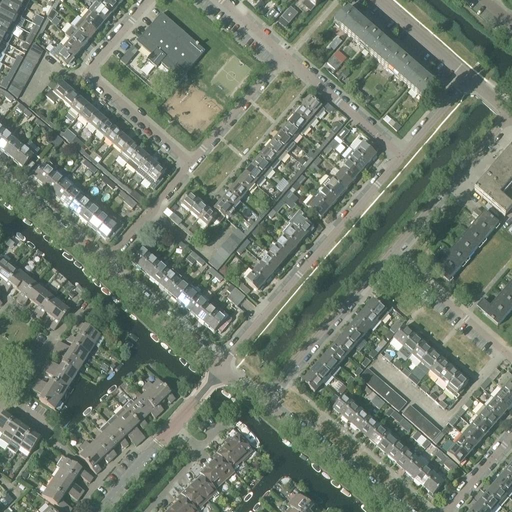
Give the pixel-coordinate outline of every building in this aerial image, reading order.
[(3,0),(1,5),(3,6),(2,9),(20,19),(22,15),(18,12),(21,7),(7,0),(3,0)] [(28,0),(7,0),(21,7),(25,10),(30,1),(28,0)] [(118,7),(109,0),(98,0),(95,3),(110,16),(118,7)] [(305,0),(314,8),(321,0),(305,0)] [(95,3),(88,12),(103,24),(105,27),(108,23),(105,21),(110,16),(95,3)] [(261,3),(255,9),(258,12),(264,5),(261,3)] [(290,8),(281,18),(288,25),(297,14),(290,8)] [(0,11),(0,19),(15,27),(20,30),(25,21),(20,19),(2,9),(1,11),(0,11)] [(51,10),(46,20),(48,22),(49,21),(52,23),(56,15),(53,13),(54,12),(51,10)] [(266,16),(273,22),(279,16),(271,10),(266,16)] [(363,50),(375,36),(345,10),(333,24),(363,50)] [(88,12),(81,21),(95,33),(103,24),(88,12)] [(140,39),(136,43),(151,56),(147,61),(156,69),(160,64),(172,75),(168,80),(177,88),(186,77),(185,76),(205,53),(161,15),(140,39)] [(36,17),(32,24),(38,27),(42,20),(36,17)] [(0,19),(0,30),(11,36),(15,27),(0,19)] [(48,22),(46,20),(40,31),(43,33),(48,22)] [(95,33),(81,21),(73,29),(88,42),(95,33)] [(39,29),(34,26),(31,32),(36,34),(39,29)] [(72,27),(64,36),(70,41),(81,50),(88,42),(73,29),(72,27)] [(0,41),(7,46),(12,37),(11,36),(0,30),(0,41)] [(375,36),(363,50),(393,76),(405,62),(375,36)] [(81,50),(70,41),(63,49),(73,58),(81,50)] [(29,52),(40,58),(42,53),(33,44),(29,52)] [(54,49),(48,55),(59,64),(60,63),(66,67),(67,66),(69,68),(73,63),(71,61),(73,58),(63,49),(59,46),(55,50),(54,49)] [(133,46),(119,62),(125,67),(139,51),(133,46)] [(40,58),(29,52),(26,57),(37,63),(40,58)] [(37,63),(26,57),(24,62),(34,68),(37,63)] [(333,57),(327,64),(335,72),(341,65),(333,57)] [(15,73),(20,64),(16,61),(11,70),(15,73)] [(24,62),(21,67),(31,73),(34,68),(24,62)] [(405,62),(393,76),(423,102),(435,88),(405,62)] [(21,67),(18,72),(29,78),(31,73),(21,67)] [(11,70),(6,79),(10,81),(15,73),(11,70)] [(18,72),(15,78),(26,83),(29,78),(18,72)] [(0,87),(5,91),(10,81),(6,79),(5,78),(0,87)] [(15,78),(13,82),(23,88),(26,83),(15,78)] [(23,88),(13,82),(10,88),(21,93),(23,88)] [(62,103),(71,93),(62,85),(59,89),(51,82),(47,87),(54,94),(53,95),(50,92),(45,98),(53,106),(55,104),(59,107),(62,103)] [(21,93),(10,88),(8,92),(17,100),(21,93)] [(5,98),(8,95),(0,90),(0,95),(5,98)] [(80,100),(71,93),(62,103),(70,111),(80,100)] [(13,99),(8,95),(5,98),(10,103),(13,99)] [(80,100),(70,111),(67,114),(75,122),(79,118),(88,107),(80,100)] [(310,100),(302,108),(316,121),(324,112),(330,117),(333,113),(327,108),(324,111),(321,109),(310,100)] [(23,114),(26,110),(20,105),(17,109),(23,114)] [(97,115),(88,107),(79,118),(87,125),(97,115)] [(302,108),(295,117),(309,129),(316,121),(302,108)] [(32,115),(26,110),(23,114),(29,119),(32,115)] [(45,123),(46,121),(38,113),(36,115),(45,123)] [(97,115),(87,125),(96,133),(105,122),(97,115)] [(309,129),(295,117),(288,125),(298,134),(302,137),(309,129)] [(41,130),(44,126),(38,121),(35,125),(41,130)] [(46,121),(45,123),(53,130),(55,128),(46,121)] [(105,122),(96,133),(104,140),(114,129),(105,122)] [(330,132),(332,134),(334,136),(342,127),(337,123),(330,132)] [(298,134),(288,125),(281,134),(291,143),(298,134)] [(50,131),(44,126),(41,130),(47,135),(50,131)] [(63,136),(55,128),(53,130),(61,138),(63,136)] [(122,137),(114,129),(104,140),(113,148),(122,137)] [(343,129),(336,138),(341,142),(349,134),(343,129)] [(15,142),(6,134),(0,140),(0,150),(4,154),(15,142)] [(281,134),(273,142),(287,155),(295,146),(291,143),(281,134)] [(334,136),(332,134),(325,142),(327,144),(334,136)] [(50,148),(58,139),(54,135),(46,144),(50,148)] [(63,136),(61,138),(70,145),(72,143),(63,136)] [(131,144),(122,137),(113,148),(121,155),(131,144)] [(58,139),(50,148),(55,152),(63,143),(58,139)] [(365,140),(353,153),(355,155),(368,166),(376,157),(374,155),(377,151),(365,140)] [(331,150),(334,152),(339,146),(333,141),(328,147),(331,150)] [(24,150),(15,142),(4,154),(13,162),(24,150)] [(287,155),(273,142),(266,151),(276,160),(280,163),(287,155)] [(325,142),(317,151),(320,153),(327,144),(325,142)] [(81,150),(72,143),(70,145),(79,153),(81,150)] [(131,144),(121,155),(118,159),(127,166),(139,151),(131,144)] [(24,150),(13,162),(22,170),(33,158),(36,154),(27,146),(24,150)] [(70,154),(73,151),(67,146),(64,149),(70,154)] [(511,146),(495,166),(511,181),(511,146)] [(331,150),(328,147),(323,153),(326,156),(331,150)] [(89,158),(81,150),(79,153),(87,160),(89,158)] [(73,151),(70,154),(76,159),(78,156),(73,151)] [(148,159),(139,151),(127,166),(135,173),(148,159)] [(266,151),(258,159),(269,168),(272,172),(280,163),(276,160),(266,151)] [(320,153),(317,151),(310,159),(312,161),(320,153)] [(352,153),(344,162),(347,164),(360,175),(368,166),(355,155),(353,153),(352,153)] [(89,158),(87,160),(96,167),(98,165),(97,164),(100,161),(97,158),(94,162),(89,158)] [(156,166),(148,159),(135,173),(144,181),(156,166)] [(258,159),(251,168),(265,180),(272,172),(269,168),(258,159)] [(312,161),(310,159),(303,168),(305,170),(312,161)] [(317,159),(312,165),(316,168),(321,162),(317,159)] [(33,179),(41,186),(55,170),(45,161),(41,166),(43,167),(33,179)] [(88,170),(91,167),(85,162),(82,165),(88,170)] [(347,164),(340,173),(352,184),(360,175),(347,164)] [(106,172),(98,165),(96,167),(104,175),(106,172)] [(316,168),(312,165),(307,171),(310,174),(314,170),(317,174),(319,171),(316,168)] [(156,166),(144,181),(151,187),(149,188),(154,192),(163,182),(160,179),(165,174),(156,166)] [(511,181),(495,166),(473,191),(504,218),(511,208),(511,181)] [(97,172),(91,167),(88,170),(94,175),(97,172)] [(251,168),(244,176),(254,185),(258,188),(265,180),(251,168)] [(305,170),(303,168),(295,176),(297,178),(305,170)] [(55,170),(41,186),(51,195),(65,178),(55,170)] [(106,172),(104,175),(113,182),(118,176),(114,173),(111,176),(106,172)] [(352,184),(340,173),(332,182),(344,193),(352,184)] [(118,176),(113,182),(121,189),(123,187),(118,182),(121,179),(118,176)] [(254,185),(244,176),(236,185),(247,194),(254,185)] [(297,178),(295,176),(288,185),(290,187),(297,178)] [(106,186),(109,182),(103,177),(100,181),(106,186)] [(297,183),(300,186),(305,181),(302,177),(297,183)] [(65,178),(51,195),(60,202),(71,190),(70,189),(74,186),(65,178)] [(344,193),(332,182),(327,178),(320,187),(324,191),(336,202),(344,193)] [(115,187),(109,182),(106,186),(112,191),(115,187)] [(300,186),(297,183),(291,189),(295,192),(300,186)] [(236,185),(229,193),(239,202),(247,194),(236,185)] [(290,187),(288,185),(280,193),(283,195),(290,187)] [(71,190),(60,202),(68,210),(79,197),(82,194),(74,187),(71,190)] [(131,194),(123,187),(121,189),(129,196),(131,194)] [(133,191),(131,194),(129,196),(138,204),(142,199),(133,191)] [(324,191),(316,200),(329,211),(336,202),(324,191)] [(124,201),(127,198),(121,193),(118,196),(124,201)] [(239,202),(229,193),(222,202),(232,211),(239,202)] [(280,193),(273,202),(275,204),(283,195),(280,193)] [(288,193),(284,197),(294,205),(297,200),(288,193)] [(189,214),(199,203),(190,196),(181,206),(189,214)] [(79,197),(68,210),(78,218),(89,206),(79,197)] [(294,205),(284,197),(281,202),(285,206),(290,209),(294,205)] [(313,197),(305,207),(320,220),(329,211),(316,200),(313,197)] [(127,198),(124,201),(123,203),(132,211),(136,206),(127,198)] [(232,211),(222,202),(214,210),(225,219),(232,211)] [(275,204),(273,202),(266,210),(268,212),(275,204)] [(281,202),(273,211),(276,214),(283,206),(284,207),(285,206),(281,202)] [(207,210),(199,203),(189,214),(198,221),(207,210)] [(89,206),(78,218),(87,226),(98,214),(89,206)] [(207,210),(198,221),(207,229),(214,221),(219,225),(225,219),(214,210),(211,214),(207,210)] [(268,212),(266,210),(258,219),(261,221),(268,212)] [(481,215),(476,210),(472,214),(478,219),(481,215)] [(273,211),(267,217),(271,220),(276,214),(273,211)] [(288,225),(304,239),(313,229),(312,229),(311,228),(314,225),(299,212),(288,225)] [(98,214),(87,226),(96,233),(107,221),(98,214)] [(178,227),(180,225),(179,224),(181,222),(173,215),(168,220),(178,227)] [(486,215),(477,225),(488,235),(497,225),(486,215)] [(110,217),(107,221),(96,233),(106,242),(107,240),(110,243),(123,228),(110,217)] [(261,221),(258,219),(251,227),(253,229),(261,221)] [(257,229),(260,232),(265,226),(262,223),(257,229)] [(180,225),(178,227),(186,235),(188,232),(180,225)] [(288,225),(280,234),(284,237),(297,248),(304,239),(288,225)] [(488,235),(477,225),(469,235),(480,245),(488,235)] [(251,227),(243,236),(246,238),(253,229),(251,227)] [(167,241),(171,236),(162,228),(157,233),(167,241)] [(260,232),(257,229),(251,235),(255,238),(260,232)] [(237,230),(233,235),(242,243),(246,238),(243,236),(237,230)] [(197,240),(188,232),(186,235),(195,242),(197,240)] [(242,243),(233,235),(229,240),(237,247),(242,243)] [(469,235),(460,244),(472,254),(480,245),(469,235)] [(284,237),(276,246),(289,257),(297,248),(284,237)] [(177,247),(180,243),(174,238),(171,242),(177,247)] [(229,240),(225,244),(233,252),(237,247),(229,240)] [(241,247),(245,250),(250,244),(246,241),(241,247)] [(186,248),(180,243),(177,247),(183,252),(186,248)] [(225,244),(220,249),(229,257),(233,252),(225,244)] [(472,254),(460,244),(452,254),(463,264),(472,254)] [(276,246),(268,255),(281,266),(289,257),(276,246)] [(245,250),(241,247),(236,253),(239,256),(245,250)] [(140,271),(151,258),(142,250),(142,251),(139,248),(129,259),(132,262),(131,263),(140,271)] [(229,257),(220,249),(216,254),(225,261),(229,257)] [(196,262),(199,259),(193,254),(190,257),(196,262)] [(225,261),(216,254),(212,259),(221,266),(225,261)] [(452,254),(443,264),(455,274),(463,264),(452,254)] [(281,266),(268,255),(260,264),(273,275),(281,266)] [(0,276),(9,265),(0,258),(0,276)] [(160,266),(151,258),(140,271),(149,279),(160,266)] [(455,274),(443,264),(441,266),(431,258),(425,265),(446,283),(455,274)] [(205,264),(199,259),(196,262),(202,267),(205,264)] [(221,266),(212,259),(208,264),(217,271),(221,266)] [(162,264),(160,266),(149,279),(158,287),(172,272),(162,264)] [(260,264),(253,273),(265,284),(273,275),(260,264)] [(9,265),(0,276),(0,278),(4,281),(0,286),(0,289),(2,291),(17,271),(9,265)] [(224,267),(219,273),(225,278),(230,272),(224,267)] [(214,278),(217,275),(211,269),(208,273),(214,278)] [(26,278),(17,271),(2,291),(6,294),(11,287),(16,291),(26,278)] [(181,280),(172,272),(158,287),(168,295),(181,280)] [(265,284),(253,273),(244,282),(257,293),(265,284)] [(217,275),(214,278),(220,283),(222,280),(217,275)] [(26,278),(16,291),(21,295),(16,301),(19,304),(35,285),(26,278)] [(182,278),(181,280),(168,295),(176,302),(190,286),(191,286),(182,278)] [(35,285),(19,304),(23,307),(28,301),(33,304),(43,292),(35,285)] [(238,290),(239,291),(246,297),(249,292),(241,285),(238,290)] [(199,294),(190,286),(176,302),(185,310),(197,297),(199,294)] [(230,295),(235,290),(231,286),(226,292),(230,295)] [(511,286),(502,298),(491,310),(481,302),(475,308),(497,327),(511,309),(511,286)] [(235,290),(230,295),(227,299),(237,307),(244,298),(235,290)] [(43,292),(33,304),(38,308),(33,315),(36,318),(52,298),(43,292)] [(206,305),(197,297),(185,310),(195,318),(206,305)] [(60,305),(52,298),(36,318),(40,320),(45,314),(50,318),(60,305)] [(372,301),(364,310),(377,322),(385,312),(372,301)] [(60,305),(50,318),(55,321),(50,328),(54,331),(69,312),(60,305)] [(215,313),(206,305),(195,318),(204,326),(215,313)] [(218,309),(215,313),(204,326),(213,334),(216,331),(220,335),(232,321),(224,314),(223,314),(218,309)] [(377,322),(364,310),(356,319),(369,331),(377,322)] [(369,331),(356,319),(348,329),(361,340),(369,331)] [(393,329),(396,332),(401,326),(398,323),(393,329)] [(94,346),(98,349),(104,339),(100,337),(79,324),(75,329),(81,333),(79,337),(94,346)] [(401,349),(413,336),(403,328),(392,341),(401,349)] [(361,340),(348,329),(341,338),(353,349),(361,340)] [(385,338),(388,341),(394,335),(390,332),(385,338)] [(401,349),(398,353),(407,361),(410,357),(421,344),(413,336),(401,349)] [(94,346),(79,337),(76,341),(70,337),(67,343),(73,346),(88,355),(94,346)] [(341,338),(333,347),(345,358),(353,349),(341,338)] [(377,347),(381,350),(386,344),(382,341),(377,347)] [(58,343),(55,348),(83,365),(88,355),(73,346),(70,350),(58,343)] [(421,344),(410,357),(419,365),(430,352),(421,344)] [(333,347),(325,356),(337,367),(345,358),(333,347)] [(83,365),(55,348),(52,353),(64,360),(62,364),(77,374),(83,365)] [(369,357),(372,360),(378,354),(374,351),(369,357)] [(430,352),(419,365),(428,373),(440,360),(430,352)] [(383,358),(389,363),(392,360),(386,355),(383,358)] [(337,367),(325,356),(317,365),(330,376),(337,367)] [(361,366),(365,369),(370,363),(366,360),(361,366)] [(449,368),(440,360),(428,373),(437,381),(449,368)] [(47,361),(44,366),(71,383),(77,374),(62,364),(59,368),(47,361)] [(392,366),(398,371),(401,368),(395,362),(392,366)] [(330,376),(317,365),(309,374),(322,385),(330,376)] [(71,383),(44,366),(41,371),(53,379),(50,383),(66,392),(71,383)] [(457,375),(449,368),(437,381),(446,388),(457,375)] [(353,375),(357,378),(362,372),(358,369),(353,375)] [(363,383),(371,374),(366,370),(359,379),(363,383)] [(401,374),(407,379),(410,375),(404,370),(401,374)] [(487,379),(491,383),(500,374),(495,370),(487,379)] [(322,385),(309,374),(301,383),(314,394),(322,385)] [(375,378),(371,374),(363,383),(367,387),(375,378)] [(501,392),(511,401),(511,378),(507,374),(496,386),(502,391),(501,392)] [(457,375),(446,388),(444,391),(455,400),(463,392),(461,391),(467,384),(457,375)] [(345,384),(349,387),(354,381),(350,378),(345,384)] [(380,382),(375,378),(367,387),(372,391),(380,382)] [(410,382),(416,387),(419,383),(413,378),(410,382)] [(66,392),(50,383),(48,387),(36,379),(33,385),(60,401),(66,392)] [(148,383),(145,386),(162,403),(165,400),(170,405),(175,400),(158,382),(153,387),(148,383)] [(384,385),(380,382),(372,391),(376,395),(384,385)] [(479,388),(483,391),(488,385),(484,382),(479,388)] [(60,401),(33,385),(30,390),(41,397),(39,402),(54,411),(60,401)] [(384,385),(376,395),(381,399),(388,389),(384,385)] [(146,393),(142,397),(159,415),(163,411),(158,406),(162,403),(145,386),(142,389),(146,393)] [(361,395),(367,389),(363,386),(358,392),(361,395)] [(419,390),(425,395),(428,391),(422,386),(419,390)] [(337,393),(341,396),(346,390),(343,387),(337,393)] [(393,393),(388,389),(381,399),(385,402),(393,393)] [(471,397),(475,400),(480,394),(477,391),(471,397)] [(511,401),(501,392),(493,401),(506,412),(511,404),(511,401)] [(397,397),(393,393),(385,402),(389,406),(397,397)] [(373,401),(376,397),(372,394),(367,400),(370,403),(373,401)] [(428,397),(434,403),(437,399),(431,394),(428,397)] [(329,402),(333,405),(338,399),(334,396),(329,402)] [(142,397),(134,405),(146,418),(150,415),(154,419),(159,415),(142,397)] [(341,418),(352,406),(343,397),(332,410),(341,418)] [(401,401),(397,397),(389,406),(394,410),(401,401)] [(469,400),(463,406),(467,410),(472,404),(469,400)] [(130,401),(123,409),(138,425),(138,426),(143,430),(147,426),(143,421),(146,418),(134,405),(130,401)] [(401,401),(394,410),(398,414),(406,405),(401,401)] [(506,412),(493,401),(485,410),(498,421),(506,412)] [(437,405),(443,411),(446,407),(440,402),(437,405)] [(352,406),(341,418),(350,426),(361,414),(352,406)] [(405,420),(413,411),(409,407),(401,417),(405,420)] [(138,425),(123,409),(115,416),(140,443),(145,439),(135,429),(138,426),(138,425)] [(461,409),(456,415),(459,419),(465,412),(461,409)] [(0,434),(2,436),(12,421),(8,419),(12,413),(7,410),(0,419),(0,434)] [(388,418),(394,413),(390,410),(385,415),(388,418)] [(498,421),(485,410),(477,419),(490,430),(498,421)] [(413,411),(405,420),(410,424),(418,415),(413,411)] [(394,413),(390,417),(399,425),(403,420),(394,413)] [(361,414),(350,426),(359,434),(370,421),(361,414)] [(422,419),(418,415),(410,424),(414,428),(422,419)] [(115,416),(107,424),(123,440),(126,437),(136,447),(140,443),(115,416)] [(453,418),(448,424),(451,427),(457,421),(453,418)] [(12,421),(2,436),(0,439),(0,441),(7,447),(11,442),(25,422),(20,419),(16,424),(12,421)] [(426,423),(422,419),(414,428),(418,432),(426,423)] [(477,419),(470,428),(482,439),(490,430),(477,419)] [(379,429),(370,421),(359,434),(369,442),(379,429)] [(11,442),(6,449),(15,455),(20,449),(30,434),(26,431),(30,426),(25,422),(11,442)] [(431,426),(426,423),(418,432),(423,436),(431,426)] [(123,440),(107,424),(99,431),(103,435),(115,448),(119,445),(123,449),(128,445),(123,440)] [(406,434),(412,429),(408,425),(403,431),(406,434)] [(431,426),(423,436),(427,440),(435,430),(431,426)] [(445,428),(440,433),(444,437),(449,431),(445,428)] [(470,428),(462,437),(474,448),(482,439),(470,428)] [(227,439),(223,443),(241,461),(243,464),(250,457),(248,456),(252,452),(239,438),(240,437),(232,429),(225,437),(227,439)] [(379,429),(369,442),(378,450),(388,437),(379,429)] [(439,434),(435,430),(427,440),(431,443),(439,434)] [(34,436),(30,434),(20,449),(29,455),(43,435),(38,431),(34,436)] [(415,442),(420,436),(417,433),(411,439),(415,442)] [(440,433),(439,434),(431,443),(435,446),(444,437),(440,433)] [(103,435),(95,442),(112,460),(116,456),(112,451),(115,448),(103,435)] [(398,445),(388,437),(378,450),(387,458),(398,445)] [(474,448),(462,437),(454,446),(466,457),(474,448)] [(425,450),(430,445),(426,441),(421,447),(425,450)] [(86,442),(83,446),(99,463),(103,459),(107,464),(112,460),(95,442),(90,447),(86,442)] [(241,461),(223,443),(217,448),(220,451),(216,454),(234,472),(239,467),(237,465),(241,461)] [(398,445),(387,458),(396,465),(407,453),(398,445)] [(99,463),(83,446),(80,449),(84,453),(79,458),(96,475),(101,471),(96,466),(99,463)] [(466,457),(454,446),(446,455),(458,466),(466,457)] [(434,458),(439,453),(435,449),(430,455),(434,458)] [(216,453),(206,462),(225,482),(234,473),(234,472),(216,454),(216,453)] [(416,461),(407,453),(396,465),(405,473),(416,461)] [(443,466),(448,460),(444,457),(439,463),(443,466)] [(60,470),(75,480),(78,476),(89,484),(93,479),(62,458),(56,468),(60,471),(60,470)] [(457,468),(448,460),(443,466),(452,474),(457,468)] [(416,461),(405,473),(414,481),(425,469),(416,461)] [(225,482),(206,462),(201,467),(203,470),(199,474),(201,476),(215,491),(225,482)] [(511,470),(509,468),(501,477),(511,486),(511,470)] [(434,477),(425,469),(414,481),(423,489),(434,477)] [(60,470),(60,471),(54,479),(80,497),(84,492),(72,484),(75,480),(60,470)] [(24,472),(20,477),(25,481),(28,475),(24,472)] [(194,479),(190,483),(208,501),(217,493),(215,491),(201,476),(196,481),(194,479)] [(443,485),(434,477),(423,489),(432,497),(443,485)] [(511,486),(501,477),(493,486),(505,497),(511,489),(511,486)] [(80,497),(54,479),(48,488),(63,498),(65,494),(77,502),(80,497)] [(185,491),(181,495),(196,511),(198,511),(204,508),(202,506),(208,501),(190,483),(183,489),(185,491)] [(493,486),(485,495),(498,506),(505,497),(493,486)] [(63,498),(48,488),(42,497),(62,511),(70,511),(72,510),(60,502),(63,498)] [(181,495),(170,505),(177,511),(196,511),(181,495)] [(296,495),(287,506),(293,511),(294,511),(312,511),(314,510),(296,495)] [(485,495),(477,504),(486,511),(492,511),(498,506),(485,495)]
